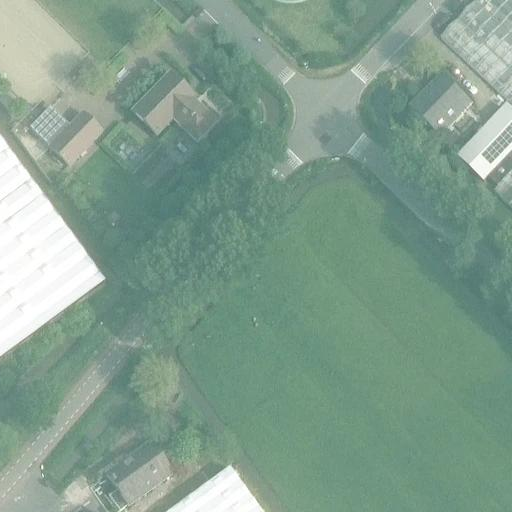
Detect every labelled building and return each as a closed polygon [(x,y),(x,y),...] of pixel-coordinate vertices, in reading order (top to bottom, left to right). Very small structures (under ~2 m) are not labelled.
[(511,0),(477,0),(440,39),(511,107),(511,175),(499,190),(495,194),(511,210),(511,0)] [(196,144),(216,125),(183,93),(185,91),(169,76),(133,115),(157,138),(173,122),(196,144)] [(434,132),(464,101),(442,79),(427,94),(429,96),(414,112),(434,132)] [(488,179),(499,190),(511,175),(511,111),(507,107),(479,137),(459,159),(484,183),(488,179)] [(68,169),(102,134),(81,114),(68,127),(49,109),(28,130),(68,169)] [(0,233),(42,203),(0,145),(0,233)] [(42,203),(0,233),(0,363),(100,290),(104,287),(103,287),(42,203)] [(106,477),(115,490),(108,495),(119,510),(126,505),(128,508),(171,477),(149,446),(129,461),(131,463),(124,468),(122,466),(106,477)] [(258,511),(229,471),(172,511),(258,511)]
